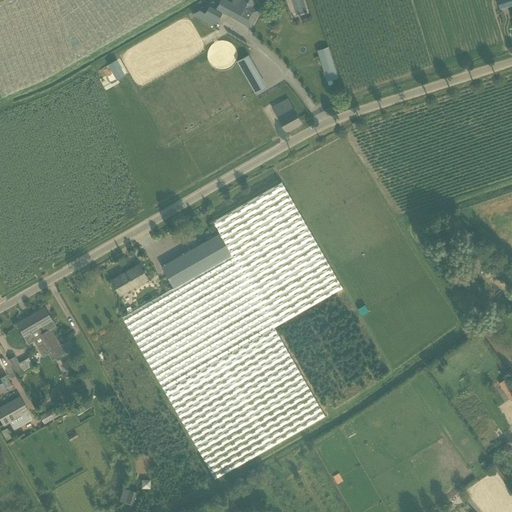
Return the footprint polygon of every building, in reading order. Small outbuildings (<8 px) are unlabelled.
[(0,93),(1,97),(37,82),(70,64),(182,0),(2,0),(0,1),(0,93)] [(256,0),(232,0),(231,3),(226,0),(220,0),(216,8),(250,26),(256,16),(254,16),(256,11),(258,12),(260,9),(253,6),(256,0)] [(501,8),(508,6),(505,0),(496,0),(499,9),(501,8)] [(222,12),(209,5),(205,13),(199,10),(193,14),(215,26),(222,12)] [(239,47),(233,57),(241,62),(247,52),(239,47)] [(327,81),(337,78),(338,78),(328,47),(317,50),(327,81)] [(117,79),(126,74),(118,59),(109,64),(117,79)] [(272,107),(286,132),(301,123),(287,99),(272,107)] [(122,317),(215,478),(325,415),(274,326),(341,287),(281,182),(213,221),(220,233),(161,267),(173,288),(122,317)] [(147,279),(139,264),(123,274),(123,275),(122,275),(119,277),(119,276),(111,280),(119,295),(147,279)] [(55,325),(44,308),(17,324),(28,344),(35,340),(37,343),(35,344),(38,350),(42,357),(48,354),(52,361),(62,355),(63,356),(70,352),(64,343),(59,346),(50,328),(55,325)] [(70,339),(64,343),(67,348),(73,345),(70,339)] [(9,359),(16,374),(33,365),(29,357),(19,362),(16,355),(9,359)] [(80,370),(73,357),(62,363),(69,376),(80,370)] [(87,375),(80,380),(86,389),(93,384),(87,375)] [(498,384),(504,393),(511,388),(505,380),(498,384)] [(19,397),(0,408),(0,418),(4,425),(27,412),(19,397)] [(88,403),(75,411),(78,416),(91,408),(88,403)] [(48,411),(53,419),(62,414),(57,406),(48,411)] [(68,437),(70,441),(78,437),(75,433),(68,437)] [(138,493),(129,490),(125,503),(134,505),(138,493)]
